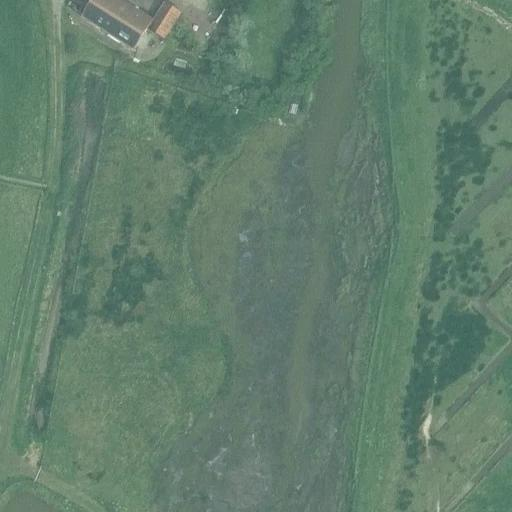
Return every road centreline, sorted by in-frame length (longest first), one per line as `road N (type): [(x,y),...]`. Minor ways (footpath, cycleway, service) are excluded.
road 1 (track): [(48,188),(0,433)]
road 2 (track): [(56,31),(48,188)]
